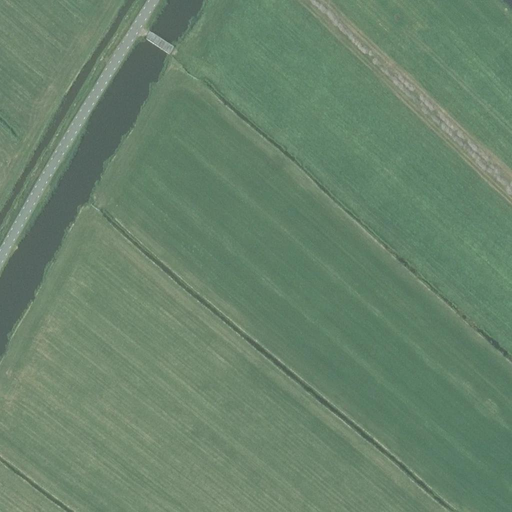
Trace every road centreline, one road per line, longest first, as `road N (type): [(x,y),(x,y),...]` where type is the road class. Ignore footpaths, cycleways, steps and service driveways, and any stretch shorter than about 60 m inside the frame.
road 1 (unclassified): [(0,260),(151,0)]
road 2 (track): [(257,114),(211,73),(135,28)]
